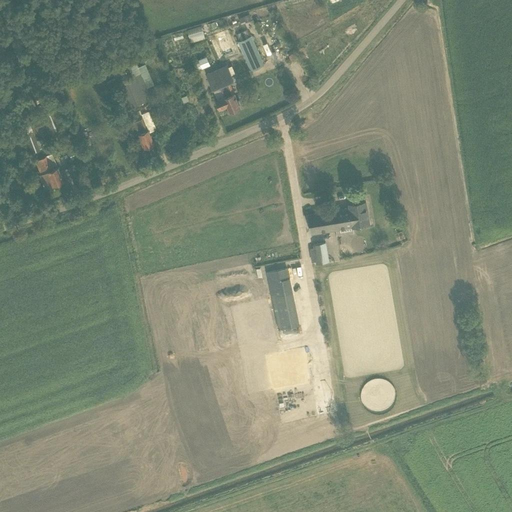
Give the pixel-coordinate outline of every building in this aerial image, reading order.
[(189,38),(203,34),(201,25),(187,30),(189,38)] [(251,36),(239,41),(251,70),(264,64),(251,36)] [(135,57),(137,61),(155,53),(153,49),(135,57)] [(118,63),(130,59),(128,52),(116,56),(118,63)] [(197,71),(202,68),(200,62),(194,64),(197,71)] [(207,73),(211,84),(212,87),(219,84),(224,97),(216,100),(220,109),(228,106),(230,112),(242,107),(239,99),(237,100),(234,93),(230,82),(234,80),(228,64),(207,73)] [(118,82),(129,108),(151,98),(140,73),(118,82)] [(56,151),(71,145),(54,104),(38,110),(41,119),(43,123),(56,151)] [(153,144),(147,129),(142,116),(132,120),(143,148),(153,144)] [(31,153),(40,150),(28,120),(20,124),(31,153)] [(79,147),(68,151),(71,159),(83,155),(79,147)] [(39,174),(45,189),(63,181),(57,166),(52,169),(46,156),(35,160),(41,173),(39,174)] [(370,224),(366,201),(350,204),(351,207),(309,214),(313,233),(353,226),(353,227),(370,224)] [(329,262),(326,242),(314,244),(317,264),(329,262)] [(271,270),(273,281),(289,278),(286,267),(271,270)] [(289,278),(273,281),(269,282),(271,290),(291,286),(289,277),(289,278)] [(326,280),(327,287),(335,286),(334,279),(326,280)] [(269,355),(275,383),(310,375),(304,348),(269,355)] [(313,388),(148,417),(153,448),(195,440),(192,424),(255,413),(257,426),(300,419),(301,422),(318,419),(313,388)]
